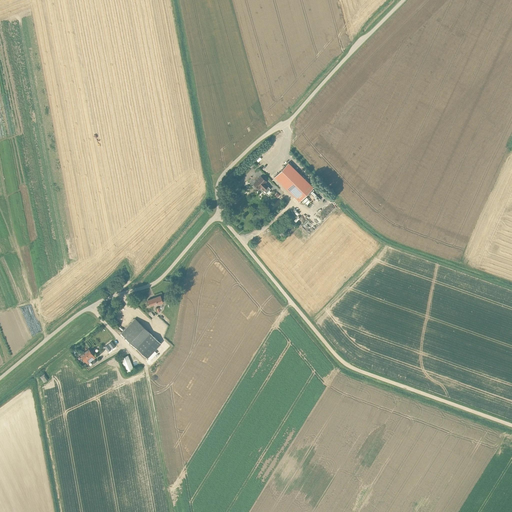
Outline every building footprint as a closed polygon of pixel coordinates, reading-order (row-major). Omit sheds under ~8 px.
[(313,187),(288,162),(274,177),(299,201),(313,187)] [(261,176),(253,184),(259,189),(260,187),(263,190),(266,193),(271,189),(268,186),(265,183),(266,181),(261,176)] [(286,234),(281,229),(277,232),(281,237),(286,234)] [(152,298),(154,304),(154,305),(157,304),(163,303),(160,295),(152,298)] [(136,348),(150,333),(135,318),(121,333),(136,348)] [(150,333),(136,348),(147,358),(161,343),(150,333)] [(84,352),(89,358),(92,357),(94,359),(95,358),(88,349),(84,352)] [(89,358),(84,352),(80,355),(87,364),(89,363),(87,360),(89,358)] [(128,355),(120,358),(126,373),(134,370),(128,355)]
